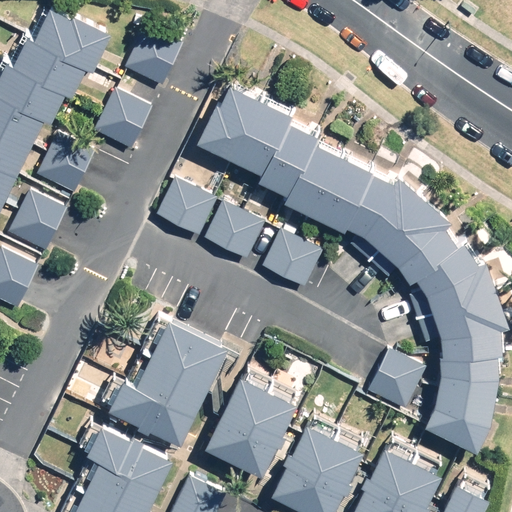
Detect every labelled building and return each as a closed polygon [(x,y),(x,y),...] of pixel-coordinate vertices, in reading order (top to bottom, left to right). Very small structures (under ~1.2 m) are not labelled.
[(0,73),(0,203),(45,109),(53,113),(67,84),(73,87),(87,58),(95,62),(114,22),(74,3),(72,9),(52,0),(37,32),(30,29),(16,58),(9,55),(0,73)] [(177,36),(146,21),(126,60),(157,76),(177,36)] [(296,104),(234,74),(224,97),(216,93),(197,134),(264,164),(259,174),(290,187),(288,194),(346,223),(347,217),(361,223),(350,235),(389,270),(400,259),(406,273),(417,266),(423,285),(410,289),(426,335),(442,331),(444,363),(435,395),(427,416),(480,442),(492,416),(502,366),(500,324),(511,321),(487,252),(480,253),(468,234),(460,238),(444,220),(454,213),(401,169),(395,171),(320,135),(325,126),(292,111),(296,104)] [(147,98),(116,82),(95,123),(127,139),(147,98)] [(97,144),(60,125),(39,167),(76,185),(97,144)] [(218,191),(177,171),(159,207),(199,227),(218,191)] [(67,202),(31,183),(11,224),(47,242),(67,202)] [(266,214),(225,194),(206,231),(248,251),(266,214)] [(324,243),(282,223),(264,259),(306,280),(324,243)] [(40,259),(3,240),(0,245),(0,291),(19,301),(40,259)] [(228,338),(171,310),(138,377),(126,371),(113,398),(181,432),(228,338)] [(428,360),(390,341),(369,384),(406,403),(428,360)] [(299,395),(242,367),(207,437),(264,465),(299,395)] [(142,511),(174,449),(104,415),(89,444),(103,451),(72,511),(142,511)] [(364,443),(309,416),(274,484),(330,511),(364,443)] [(419,511),(443,466),(386,438),(352,507),(361,511),(419,511)] [(214,511),(226,488),(191,470),(170,511),(214,511)] [(479,511),(491,489),(459,473),(439,511),(479,511)]
